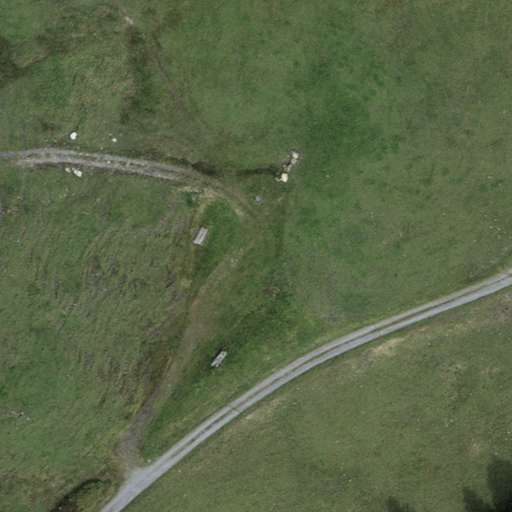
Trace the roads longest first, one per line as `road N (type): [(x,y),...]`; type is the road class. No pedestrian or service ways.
road 1 (unclassified): [(511,270),(296,368),(239,403),(107,511)]
road 2 (track): [(137,483),(120,442),(143,394),(190,331),(224,256),(221,205)]
